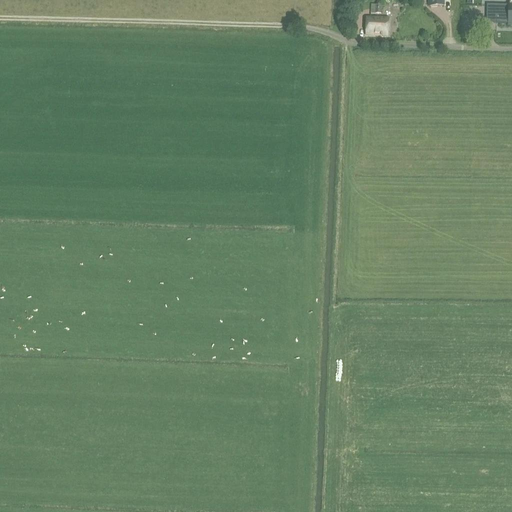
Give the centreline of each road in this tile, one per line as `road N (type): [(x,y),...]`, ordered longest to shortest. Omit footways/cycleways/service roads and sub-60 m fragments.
road 1 (track): [(0,18),(296,26)]
road 2 (unclassified): [(296,26),(356,42),(511,50)]
